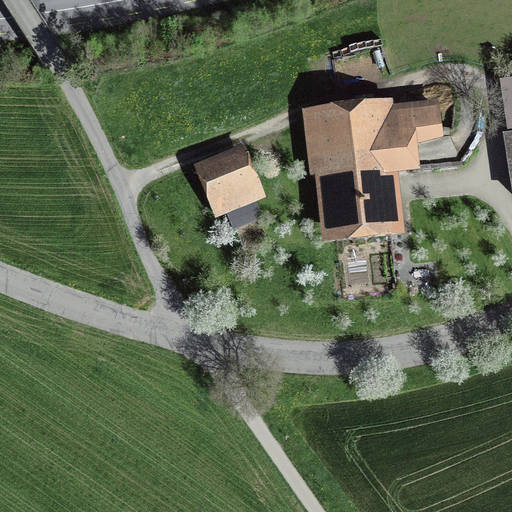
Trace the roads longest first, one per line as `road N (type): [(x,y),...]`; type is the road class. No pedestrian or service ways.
road 1 (track): [(120,183),(319,109),(422,81),(490,87),(496,119),(471,180),(511,220)]
road 2 (unclassified): [(14,0),(120,183),(184,339)]
road 3 (unclassified): [(511,318),(467,340),(319,364),(184,339)]
road 4 (unclassified): [(184,339),(102,319),(0,277)]
